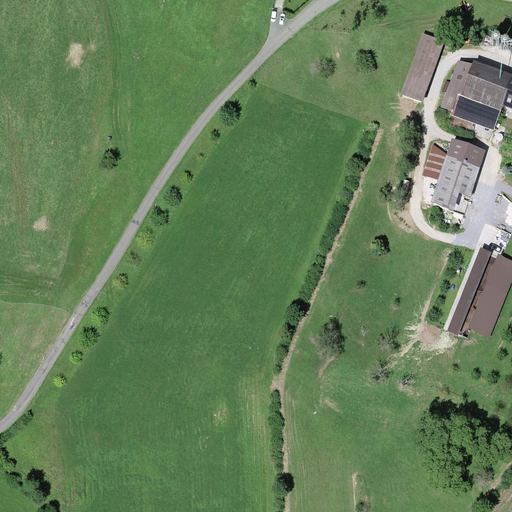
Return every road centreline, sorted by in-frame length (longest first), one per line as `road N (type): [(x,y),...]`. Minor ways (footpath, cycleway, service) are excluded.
road 1 (track): [(325,0),(281,34),(194,131),(32,389),(0,425)]
road 2 (track): [(511,62),(464,51),(441,65),(427,127)]
road 3 (track): [(110,262),(114,335),(161,354)]
